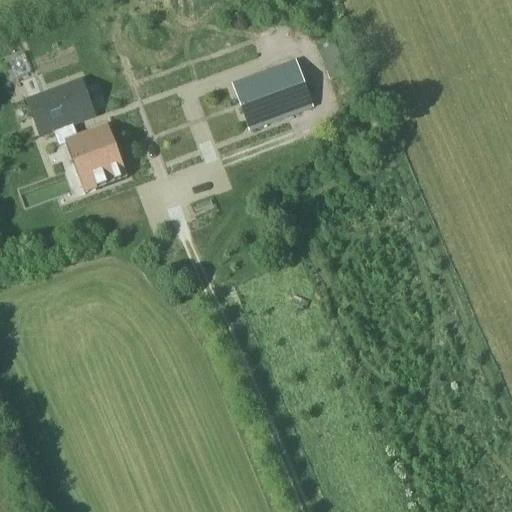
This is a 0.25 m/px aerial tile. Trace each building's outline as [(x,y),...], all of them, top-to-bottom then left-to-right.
[(230,86),(240,114),(247,136),(313,111),(295,62),(230,86)] [(88,84),(32,104),(45,138),(100,118),(88,84)] [(95,192),(123,182),(110,146),(114,145),(107,126),(72,139),(64,142),(65,145),(72,166),(84,161),(95,192)] [(174,150),(183,184),(210,177),(201,144),(174,150)] [(185,186),(192,205),(233,191),(226,172),(185,186)]
